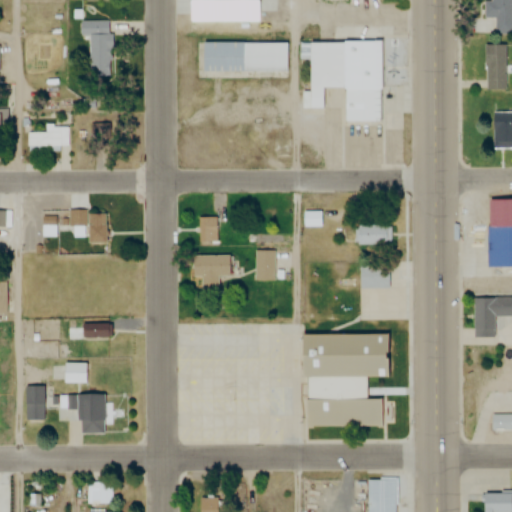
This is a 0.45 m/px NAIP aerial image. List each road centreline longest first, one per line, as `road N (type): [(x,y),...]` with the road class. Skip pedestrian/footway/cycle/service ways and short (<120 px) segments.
road 1 (primary): [(435,0),(440,511)]
road 2 (residential): [(160,0),(163,511)]
road 3 (residential): [(440,457),(0,460)]
road 4 (residential): [(438,179),(0,181)]
